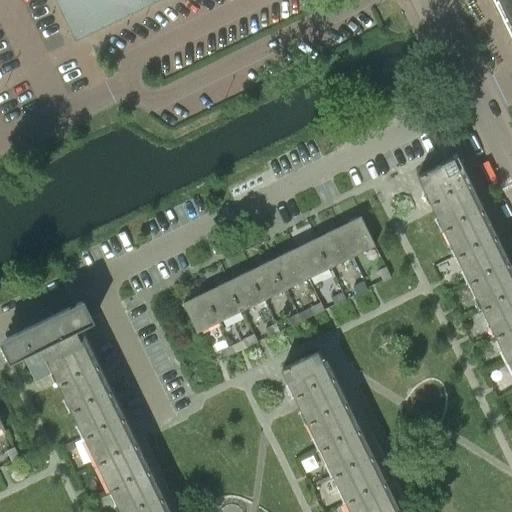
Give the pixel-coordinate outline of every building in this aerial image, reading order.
[(60,0),(76,31),(72,33),(76,41),(83,37),(82,34),(150,0),(60,0)] [(511,0),(494,0),(504,19),(511,36),(511,0)] [(418,175),(511,367),(511,275),(454,157),(418,175)] [(361,216),(338,227),(352,256),(375,245),(361,216)] [(352,256),(338,227),(316,238),(330,267),(352,256)] [(316,238),(294,249),(308,278),(330,267),(316,238)] [(308,278),(294,249),(272,259),(286,288),(308,278)] [(272,259),(250,270),(264,299),(286,288),(272,259)] [(378,270),(383,281),(390,278),(385,267),(378,270)] [(264,299),(250,270),(228,281),(242,310),(264,299)] [(228,281),(206,292),(220,321),(242,310),(228,281)] [(354,286),(357,294),(367,289),(364,282),(354,286)] [(220,321),(206,292),(183,303),(197,332),(220,321)] [(346,299),(342,292),(331,297),(335,304),(346,299)] [(54,371),(122,511),(167,511),(83,338),(82,339),(78,330),(92,323),(81,301),(7,337),(8,339),(2,342),(11,361),(17,358),(18,359),(23,357),(36,382),(49,376),(48,374),(54,371)] [(310,308),(313,315),(313,316),(324,310),(320,303),(310,308)] [(298,313),(287,318),(290,326),(302,320),(298,313)] [(265,329),(269,336),(279,331),(276,324),(265,329)] [(243,339),(247,347),(258,342),(254,334),(243,339)] [(220,351),(224,358),(234,353),(231,345),(220,351)] [(282,368),(308,422),(352,511),(397,511),(318,350),(282,368)] [(12,462),(19,458),(14,447),(6,451),(12,462)]
